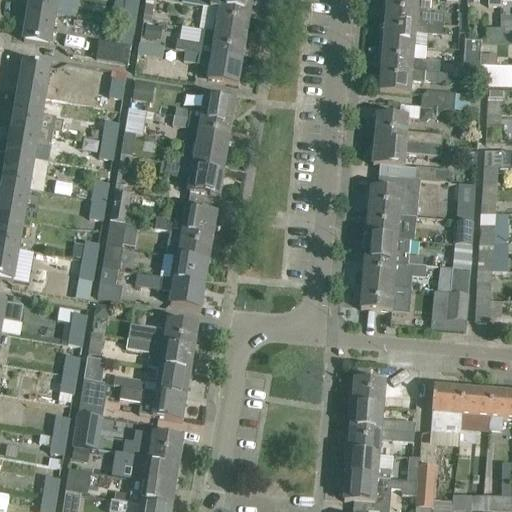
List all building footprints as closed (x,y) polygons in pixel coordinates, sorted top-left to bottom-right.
[(68,0),(31,0),(29,12),(55,17),(55,15),(66,17),(68,0)] [(138,0),(124,0),(120,28),(134,30),(138,0)] [(146,0),(142,23),(151,25),(155,0),(152,0),(146,0)] [(219,11),(250,16),(251,6),(254,6),(256,5),(257,0),(208,0),(208,1),(204,0),(169,0),(169,3),(183,5),(183,6),(203,9),(203,8),(219,11)] [(407,0),(386,0),(385,22),(443,27),(444,16),(430,15),(431,2),(429,2),(407,0)] [(500,8),(500,0),(488,0),(488,8),(500,8)] [(219,11),(215,35),(246,40),(250,16),(219,11)] [(49,47),(55,17),(29,12),(24,43),(49,47)] [(385,22),(383,46),(427,50),(427,37),(442,38),(443,27),(385,22)] [(160,42),(162,29),(146,26),(144,39),(160,42)] [(117,47),(131,49),(134,30),(120,28),(117,47)] [(487,44),(500,45),(501,31),(488,30),(487,44)] [(500,45),(503,45),(511,45),(511,31),(501,31),(500,45)] [(185,53),(185,54),(242,63),(246,40),(201,32),(199,45),(177,42),(176,52),(185,53)] [(481,78),(481,68),(483,44),(464,43),(462,77),(481,78)] [(131,49),(117,47),(98,44),(95,63),(128,68),(131,49)] [(503,57),(503,45),(500,45),(487,44),(483,44),(481,68),(499,69),(500,57),(503,57)] [(164,50),(139,46),(137,57),(162,61),(164,50)] [(425,65),(427,50),(383,46),(381,70),(449,76),(439,75),(440,66),(425,65)] [(238,88),(242,63),(185,54),(183,64),(197,66),(197,67),(210,69),(207,82),(238,88)] [(24,65),(19,96),(44,100),(51,101),(53,88),(47,87),(50,70),(24,65)] [(511,69),(499,69),(481,68),(481,78),(480,90),(511,91),(511,69)] [(449,85),(449,76),(381,70),(379,94),(410,97),(411,84),(425,85),(425,83),(449,85)] [(100,79),(95,108),(121,112),(122,102),(126,84),(113,82),(112,81),(100,79)] [(132,102),(152,105),(155,87),(135,83),(132,102)] [(174,119),(231,128),(235,104),(220,102),(221,97),(206,94),(205,99),(204,101),(201,101),(199,113),(190,111),(190,113),(176,111),(174,119)] [(420,110),(479,115),(480,99),(456,97),(457,96),(427,94),(421,99),(420,110)] [(41,118),(44,100),(19,96),(13,126),(53,133),(61,134),(63,124),(55,123),(56,121),(41,118)] [(486,117),(501,118),(502,105),(487,104),(486,117)] [(125,134),(135,136),(142,137),(146,115),(128,112),(125,134)] [(501,118),(486,117),(486,130),(500,130),(501,118)] [(377,118),(375,143),(441,148),(442,138),(406,135),(408,121),(377,118)] [(193,146),(227,152),(231,128),(174,119),(173,129),(196,133),(193,146)] [(101,143),(116,145),(119,126),(104,124),(101,143)] [(8,156),(34,161),(36,147),(50,149),(53,133),(13,126),(8,156)] [(132,159),(135,136),(125,134),(121,157),(132,159)] [(116,145),(101,143),(98,161),(113,163),(116,145)] [(441,149),(441,148),(375,143),(373,167),(403,170),(405,157),(450,161),(451,150),(441,149)] [(167,166),(223,176),(227,152),(193,146),(191,159),(169,156),(167,166)] [(484,154),(483,186),(497,187),(506,188),(507,177),(503,177),(503,156),(484,154)] [(3,187),(29,191),(43,194),(48,164),(34,162),(34,161),(8,156),(3,187)] [(167,166),(165,178),(188,181),(186,193),(189,193),(189,195),(190,195),(188,207),(217,212),(219,200),(223,176),(167,166)] [(415,171),(414,183),(419,183),(448,185),(449,174),(415,171)] [(371,191),(368,215),(399,218),(416,219),(419,183),(414,183),(379,180),(378,192),(371,191)] [(91,203),(106,205),(109,187),(94,184),(91,203)] [(497,187),(483,186),(481,206),(496,207),(497,187)] [(0,202),(0,217),(23,222),(29,191),(3,187),(0,202)] [(106,205),(91,203),(88,222),(103,224),(106,205)] [(456,209),(455,223),(472,225),(473,210),(456,209)] [(169,233),(213,240),(217,216),(186,211),(185,214),(182,214),(181,224),(156,220),(155,231),(169,233)] [(431,221),(416,219),(368,215),(366,239),(397,242),(399,218),(411,219),(426,221),(431,221)] [(21,238),(23,222),(0,217),(0,249),(29,254),(32,239),(21,238)] [(455,223),(453,247),(472,248),(474,225),(472,225),(455,223)] [(110,224),(106,248),(121,250),(125,226),(110,224)] [(140,231),(125,227),(123,248),(136,250),(140,231)] [(480,228),(479,247),(493,247),(494,229),(480,228)] [(209,264),(213,240),(169,233),(166,256),(178,259),(209,264)] [(425,268),(431,269),(431,262),(422,262),(423,260),(408,259),(408,257),(396,256),(397,242),(366,239),(364,263),(425,268)] [(85,245),(81,263),(96,266),(99,247),(85,245)] [(491,275),(493,247),(479,247),(478,274),(491,275)] [(102,271),(117,274),(119,274),(123,251),(121,250),(106,248),(102,271)] [(32,255),(29,254),(0,249),(0,280),(13,283),(15,269),(29,271),(32,255)] [(174,283),(205,288),(209,264),(178,259),(174,283)] [(454,259),(453,271),(469,272),(471,260),(454,259)] [(93,281),(96,266),(81,263),(79,279),(93,281)] [(362,287),(393,290),(408,291),(409,279),(424,280),(425,268),(364,263),(362,287)] [(115,288),(117,274),(102,271),(100,286),(115,288)] [(453,271),(450,296),(468,298),(469,272),(453,271)] [(478,274),(476,303),(490,304),(491,275),(478,274)] [(205,288),(174,283),(148,278),(146,288),(160,290),(160,292),(172,294),(170,307),(201,312),(205,288)] [(122,290),(115,288),(100,286),(97,301),(120,304),(122,290)] [(392,303),(393,290),(362,287),(360,311),(407,315),(408,304),(392,303)] [(468,298),(450,296),(449,296),(447,322),(465,324),(468,298)] [(0,303),(0,332),(1,324),(20,327),(23,308),(5,305),(5,304),(0,303)] [(490,304),(476,303),(475,325),(489,326),(490,304)] [(96,307),(94,318),(106,320),(108,309),(96,307)] [(71,327),(69,338),(68,347),(82,349),(87,319),(74,317),(74,314),(59,311),(57,324),(71,327)] [(128,342),(194,353),(198,329),(167,323),(167,326),(164,326),(162,333),(130,328),(128,342)] [(88,356),(100,358),(103,338),(91,336),(88,356)] [(128,342),(126,353),(149,357),(149,360),(147,369),(147,370),(159,372),(159,371),(190,376),(194,353),(128,342)] [(62,378),(76,380),(80,361),(66,359),(62,378)] [(87,361),(86,372),(104,375),(105,363),(87,361)] [(369,379),(371,368),(356,366),(355,378),(369,379)] [(130,382),(129,391),(186,400),(190,376),(159,371),(159,372),(157,386),(130,382)] [(76,380),(62,378),(59,396),(73,399),(76,380)] [(81,399),(102,402),(105,386),(83,383),(81,399)] [(383,410),(416,412),(418,388),(354,383),(352,407),(383,410)] [(182,424),(186,400),(121,389),(119,403),(140,406),(138,417),(182,424)] [(458,450),(463,392),(434,390),(429,448),(458,450)] [(490,419),(492,394),(463,392),(458,450),(461,417),(490,419)] [(511,421),(511,396),(492,394),(490,419),(488,434),(501,435),(502,420),(511,421)] [(352,407),(350,431),(398,435),(398,425),(382,424),(383,410),(352,407)] [(78,415),(76,427),(102,431),(104,420),(78,415)] [(55,419),(52,438),(66,440),(70,421),(55,419)] [(414,437),(398,435),(350,431),(348,455),(379,458),(381,444),(413,447),(414,437)] [(105,453),(122,456),(179,466),(183,441),(153,436),(150,450),(138,448),(137,451),(121,448),(121,446),(107,443),(105,453)] [(39,445),(39,447),(50,448),(52,439),(40,437),(40,438),(39,445)] [(66,440),(52,438),(52,439),(50,448),(49,457),(63,459),(66,440)] [(74,449),(71,462),(87,465),(90,452),(74,449)] [(378,472),(379,458),(348,455),(346,479),(390,483),(391,473),(378,472)] [(179,466),(122,456),(120,466),(135,468),(133,482),(175,489),(179,466)] [(50,460),(48,468),(60,470),(61,462),(50,460)] [(419,485),(420,469),(418,468),(419,461),(408,461),(406,484),(419,485)] [(501,500),(483,500),(482,511),(510,511),(511,500),(511,468),(511,467),(501,468),(501,500)] [(452,511),(453,505),(433,504),(436,470),(420,469),(419,485),(418,499),(416,511),(452,511)] [(68,474),(65,496),(81,498),(86,499),(89,477),(68,474)] [(402,498),(418,499),(419,485),(406,484),(390,483),(346,479),(344,503),(354,504),(352,511),(374,511),(376,491),(402,493),(402,498)] [(43,496),(57,498),(59,483),(45,480),(43,496)] [(114,503),(165,511),(171,511),(175,489),(133,482),(131,494),(130,494),(129,497),(116,495),(114,503)] [(54,511),(57,498),(43,496),(40,511),(54,511)] [(65,496),(62,511),(78,511),(81,498),(65,496)] [(482,511),(483,500),(454,499),(453,505),(452,511),(482,511)] [(165,511),(114,503),(112,511),(165,511)]
